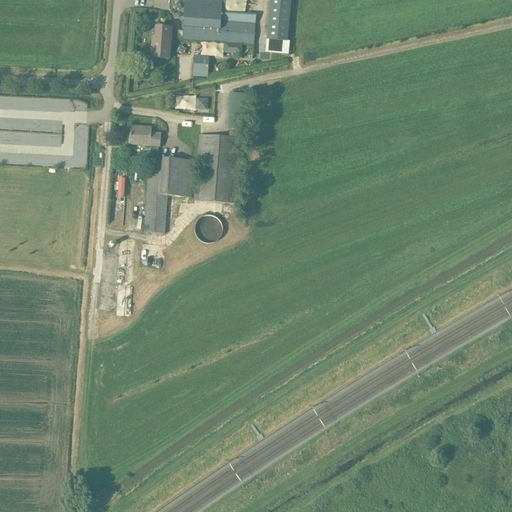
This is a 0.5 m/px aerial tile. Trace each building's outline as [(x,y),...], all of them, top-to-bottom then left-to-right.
[(184,0),(182,32),(170,31),(171,29),(157,28),(157,38),(151,38),(150,59),(168,60),(170,39),(182,40),(182,41),(253,45),(256,15),(221,13),(221,0),(184,0)] [(287,42),(290,2),(290,0),(268,0),(269,0),(265,40),(287,42)] [(193,77),(207,77),(208,58),(194,57),(193,77)] [(229,138),(198,136),(193,201),(235,204),(239,146),(244,146),(245,139),(239,139),(240,130),(244,131),(247,94),(230,93),(227,129),(229,130),(229,138)] [(195,97),(195,111),(209,111),(209,97),(195,97)] [(150,147),(149,159),(148,159),(143,233),(164,235),(165,228),(171,228),(173,198),(191,199),(193,162),(161,159),(157,159),(158,147),(159,148),(160,135),(151,134),(151,128),(130,127),(128,145),(150,147)] [(222,231),(223,228),(222,225),(221,222),(220,220),(218,218),(216,216),(213,214),(210,213),(207,213),(205,213),(202,214),(199,215),(197,217),(195,220),(193,223),(192,225),(192,228),(192,231),(193,234),(194,237),(196,239),(198,241),(201,242),(203,243),(206,244),(209,244),(212,243),(215,241),(217,240),(220,237),(221,235),(222,231)]
